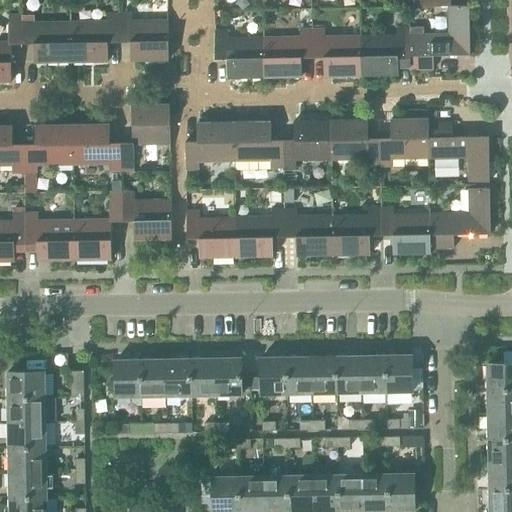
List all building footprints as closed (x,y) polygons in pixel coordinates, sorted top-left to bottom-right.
[(424,27),(409,27),(410,56),(410,70),(434,69),(434,55),(471,54),(470,6),(451,6),(450,6),(450,35),(424,35),(424,27)] [(107,21),(71,22),(72,61),(109,61),(109,42),(120,41),(120,13),(106,14),(107,21)] [(132,13),(120,13),(120,41),(131,41),(132,60),(169,60),(169,20),(132,21),(132,13)] [(0,81),(12,81),(11,44),(23,43),(23,15),(10,15),(10,42),(0,41),(0,81)] [(35,15),(23,15),(23,43),(35,43),(35,62),(72,61),(71,22),(35,22),(35,15)] [(397,35),(361,36),(362,75),(399,75),(399,56),(410,56),(409,27),(397,28),(397,35)] [(301,37),(265,37),(265,77),(302,77),(302,58),(313,58),(313,29),(301,29),(301,37)] [(326,29),(313,29),(313,58),(325,58),(325,76),(362,75),(361,36),(326,37),(326,29)] [(265,77),(265,37),(228,38),(228,30),(215,30),(216,59),(228,59),(228,78),(265,77)] [(133,143),(122,143),(122,171),(135,171),(135,144),(171,144),(171,104),(133,104),(133,143)] [(394,159),(430,158),(429,123),(429,118),(392,119),(392,138),(381,138),(381,167),(394,166),(394,159)] [(369,167),(381,167),(381,138),(369,139),(369,119),(332,120),(333,160),(369,159),(369,167)] [(297,160),(333,160),(332,120),(295,120),(295,140),(284,140),(284,168),(297,168),(297,160)] [(272,168),(284,168),(284,140),(273,140),(272,121),(235,122),(236,161),(272,160),(272,168)] [(200,162),(236,161),(235,122),(198,122),(198,141),(186,141),(187,170),(200,170),(200,162)] [(429,123),(430,158),(469,157),(470,182),(490,181),(490,136),(453,137),(452,122),(429,123)] [(25,145),(26,173),(26,192),(37,192),(37,173),(38,173),(38,165),(74,164),(73,124),(36,125),(37,144),(25,145)] [(110,124),(73,124),(74,164),(110,163),(110,171),(122,171),(122,143),(111,143),(110,124)] [(13,173),(26,173),(25,145),(14,145),(13,125),(0,125),(0,165),(13,165),(13,173)] [(113,192),(123,192),(123,181),(113,181),(113,192)] [(295,189),(286,189),(286,202),(295,202),(295,189)] [(470,213),(431,213),(432,248),(455,248),(454,234),(491,233),(490,189),(470,189),(470,213)] [(111,218),(75,219),(76,259),(113,259),(112,220),(124,220),(123,192),(113,192),(110,192),(111,218)] [(135,192),(123,192),(124,220),(135,220),(135,239),(173,238),(173,199),(136,200),(135,192)] [(370,214),(334,215),(334,255),(371,254),(371,235),(382,235),(382,207),(370,207),(370,214)] [(395,207),(382,207),(382,235),(394,235),(394,254),(432,253),(432,248),(431,213),(395,214),(395,207)] [(273,216),(237,216),(238,256),(275,256),(274,237),(286,237),(285,208),(273,209),(273,216)] [(298,208),(285,208),(286,237),(297,236),(297,255),(334,255),(334,215),(298,216),(298,208)] [(238,256),(237,216),(201,217),(201,210),(188,210),(188,238),(200,238),(201,257),(238,256)] [(0,260),(15,260),(15,241),(27,241),(26,212),(13,212),(14,220),(0,220),(0,260)] [(39,212),(26,212),(27,241),(38,241),(39,260),(76,259),(75,219),(39,220),(39,212)] [(412,354),(387,355),(388,391),(413,391),(412,354)] [(362,355),(337,356),(338,392),(363,392),(362,355)] [(387,355),(362,355),(363,392),(388,391),(387,355)] [(312,356),(287,357),(288,393),(313,392),(312,356)] [(337,356),(312,356),(313,392),(338,392),(337,356)] [(217,357),(193,358),(193,394),(218,394),(217,357)] [(243,357),(217,357),(218,394),(243,393),(243,390),(243,377),(243,357)] [(288,393),(287,357),(262,357),(262,376),(262,389),(263,393),(288,393)] [(168,358),(143,359),(143,395),(168,395),(168,358)] [(193,358),(168,358),(168,395),(193,394),(193,358)] [(143,395),(143,359),(117,359),(118,395),(143,395)] [(511,363),(488,363),(489,389),(511,388),(511,363)] [(85,370),(72,371),(73,396),(85,396),(85,370)] [(9,372),(9,397),(46,397),(45,371),(9,372)] [(253,376),(243,377),(243,390),(253,390),(253,376)] [(262,376),(253,376),(253,390),(262,389),(262,376)] [(511,388),(489,389),(489,414),(511,413),(511,388)] [(9,397),(10,422),(46,422),(46,397),(9,397)] [(76,409),(76,421),(85,421),(85,409),(76,409)] [(410,426),(422,426),(422,410),(410,410),(410,426)] [(511,413),(489,414),(489,439),(511,438),(511,413)] [(344,416),(339,416),(339,430),(363,429),(363,420),(351,420),(344,416)] [(375,419),(363,420),(363,429),(375,429),(375,419)] [(388,419),(389,429),(401,428),(400,419),(388,419)] [(314,430),(313,420),(301,421),(301,430),(314,430)] [(326,420),(313,420),(314,430),(326,430),(326,420)] [(85,421),(76,421),(76,434),(85,433),(85,421)] [(277,431),(277,421),(265,421),(265,431),(277,431)] [(10,422),(10,447),(47,446),(46,422),(10,422)] [(219,432),(218,422),(206,422),(206,432),(219,432)] [(230,422),(218,422),(219,432),(231,431),(230,422)] [(169,432),(169,423),(155,423),(155,432),(169,432)] [(180,423),(169,423),(169,432),(180,432),(180,423)] [(118,424),(118,433),(130,433),(130,424),(118,424)] [(351,437),(339,438),(339,447),(351,447),(351,437)] [(389,446),(388,437),(376,437),(376,446),(389,446)] [(401,437),(388,437),(389,446),(401,446),(401,437)] [(289,448),(289,438),(277,439),(277,448),(289,448)] [(302,438),(289,438),(289,448),(302,448),(302,438)] [(339,447),(339,438),(327,438),(327,447),(339,447)] [(511,438),(489,439),(490,464),(511,463),(511,438)] [(239,448),(239,439),(227,439),(227,449),(239,448)] [(252,439),(239,439),(239,448),(252,448),(252,439)] [(10,447),(10,472),(47,471),(47,446),(10,447)] [(306,455),(302,458),(302,469),(311,469),(311,454),(306,455)] [(76,458),(77,471),(86,471),(86,458),(76,458)] [(511,463),(490,464),(490,489),(511,488),(511,463)] [(10,472),(11,497),(47,496),(47,471),(10,472)] [(86,471),(77,471),(77,483),(86,483),(86,471)] [(389,473),(364,474),(365,510),(390,510),(389,473)] [(415,473),(389,473),(390,510),(415,509),(415,473)] [(339,474),(314,475),(315,511),(340,511),(339,474)] [(364,474),(339,474),(340,511),(365,510),(364,474)] [(289,475),(264,476),(265,511),(271,511),(290,511),(289,475)] [(314,475),(289,475),(290,511),(315,511),(314,475)] [(240,511),(239,476),(214,477),(214,511),(240,511)] [(265,511),(264,476),(239,476),(240,511),(265,511)] [(511,511),(511,488),(490,489),(490,511),(511,511)] [(11,497),(11,511),(47,511),(47,496),(11,497)]
